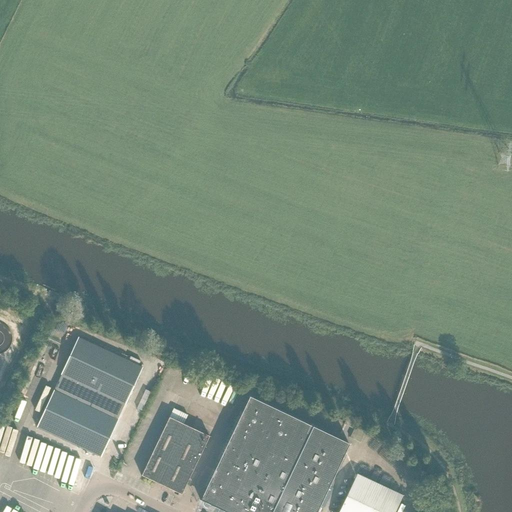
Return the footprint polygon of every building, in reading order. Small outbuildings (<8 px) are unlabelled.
[(125,405),(142,368),(78,339),(61,375),(37,428),(101,457),(125,405)] [(134,398),(125,421),(131,423),(140,400),(134,398)] [(317,511),(349,445),(250,398),(200,501),(210,506),(212,502),(232,511),(317,511)] [(174,409),(169,418),(142,476),(181,495),(209,437),(183,425),(188,416),(174,409)] [(348,416),(344,425),(354,430),(350,438),(360,443),(369,425),(348,416)] [(0,426),(0,453),(4,454),(4,453),(11,454),(11,459),(19,460),(22,439),(17,438),(17,434),(9,433),(10,428),(0,426)] [(32,441),(24,468),(60,479),(58,484),(80,491),(83,482),(89,484),(94,468),(79,464),(80,460),(68,456),(67,458),(58,456),(60,449),(32,441)] [(395,511),(403,496),(357,475),(339,511),(395,511)] [(0,511),(18,511),(15,510),(14,511),(0,503),(0,511)]
